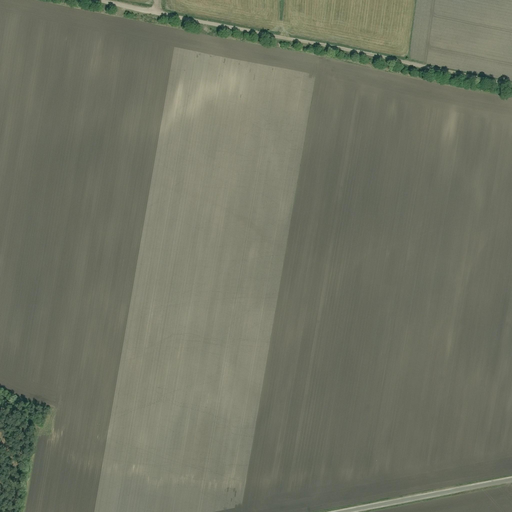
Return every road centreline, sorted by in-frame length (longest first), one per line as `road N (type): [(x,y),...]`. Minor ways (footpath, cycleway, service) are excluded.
road 1 (unclassified): [(511,85),(158,13)]
road 2 (residential): [(352,511),(511,481)]
road 3 (track): [(20,511),(35,428),(0,392)]
